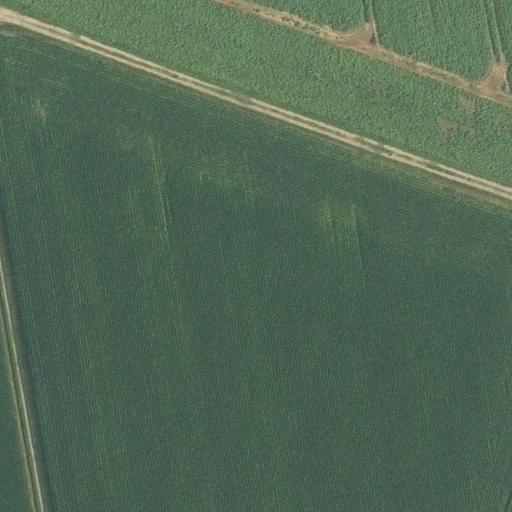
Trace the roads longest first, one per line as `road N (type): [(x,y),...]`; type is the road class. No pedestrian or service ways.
road 1 (track): [(0,15),(511,194)]
road 2 (track): [(43,511),(0,247)]
